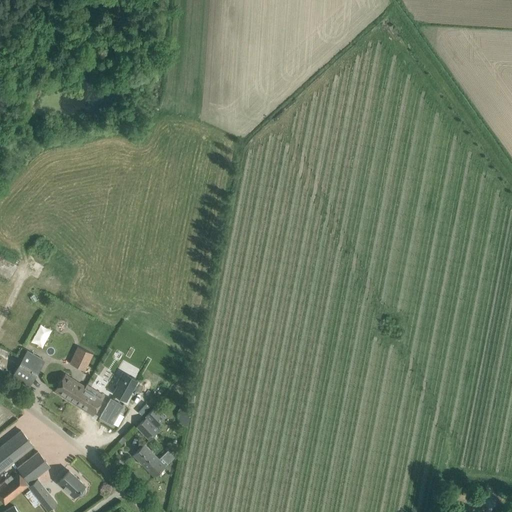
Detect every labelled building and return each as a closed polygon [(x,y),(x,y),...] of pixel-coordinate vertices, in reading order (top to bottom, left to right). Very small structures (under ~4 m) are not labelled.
[(87,365),(91,356),(92,353),(78,346),(70,363),(84,370),(85,369),(89,371),(91,366),(87,365)] [(27,350),(12,376),(28,385),(43,359),(27,350)] [(54,390),(75,404),(84,388),(64,375),(54,390)] [(119,384),(113,394),(126,401),(137,381),(128,376),(122,386),(119,384)] [(88,391),(84,388),(75,404),(93,415),(103,397),(90,389),(88,391)] [(124,415),(119,412),(123,405),(111,398),(100,416),(112,424),(113,423),(118,426),(124,415)] [(148,415),(136,426),(149,439),(159,429),(156,426),(165,416),(155,406),(147,414),(148,415)] [(21,430),(0,446),(0,471),(33,445),(21,430)] [(155,475),(162,468),(173,457),(167,450),(158,459),(144,444),(134,454),(155,475)] [(29,482),(42,472),(50,466),(38,451),(17,467),(29,482)] [(84,486),(85,484),(69,470),(58,482),(74,497),(77,493),(78,494),(79,494),(80,494),(81,494),(82,494),(83,493),(84,493),(84,492),(85,491),(85,490),(85,489),(85,488),(85,487),(84,487),(84,486)] [(0,487),(0,497),(5,504),(29,484),(19,472),(0,487)] [(29,486),(41,502),(50,494),(38,479),(29,486)] [(40,503),(30,489),(24,494),(35,507),(40,503)] [(484,511),(485,497),(454,495),(453,511),(484,511)]
